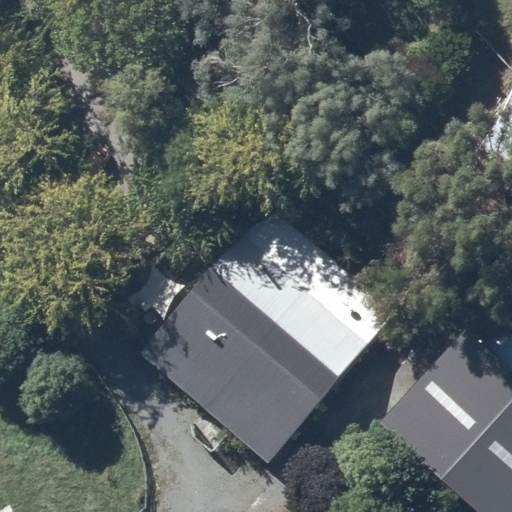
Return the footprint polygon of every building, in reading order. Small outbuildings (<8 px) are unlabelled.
[(511,111),(474,167),(511,192),(511,111)] [(185,129),(131,159),(147,189),(202,161),(185,129)] [(277,207),(149,351),(274,461),(402,317),(277,207)] [(511,304),(481,342),(511,367),(511,304)] [(511,422),(462,377),(402,442),(464,499),(511,446),(511,422)]
